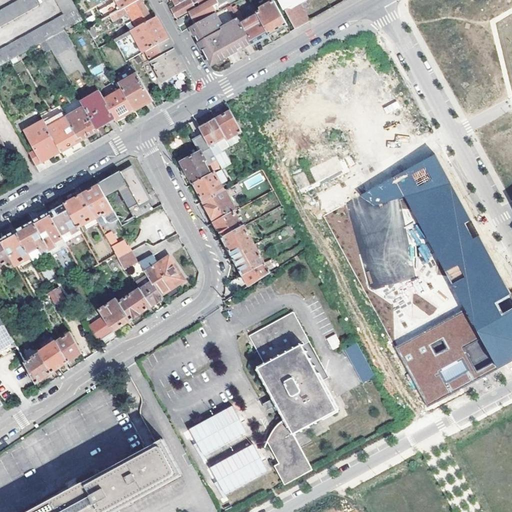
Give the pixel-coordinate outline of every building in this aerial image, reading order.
[(0,50),(0,65),(46,40),(64,30),(83,19),(71,0),(56,0),(65,15),(0,50)] [(0,0),(0,27),(39,6),(35,0),(19,0),(0,11),(0,0)] [(99,13),(103,20),(109,16),(118,11),(124,8),(139,0),(115,0),(117,2),(99,13)] [(140,0),(139,0),(124,8),(135,28),(151,19),(146,10),(140,0)] [(187,0),(174,8),(172,9),(174,13),(177,18),(195,7),(194,5),(199,2),(202,7),(214,0),(187,0)] [(187,15),(189,18),(192,17),(195,22),(216,11),(213,6),(218,3),(219,5),(228,0),(229,3),(233,0),(214,0),(202,7),(187,15)] [(279,0),(286,11),(303,2),(305,0),(279,0)] [(278,30),(287,25),(274,1),(261,8),(262,10),(258,13),(270,35),(278,30)] [(313,20),(303,2),(286,11),(296,30),(313,20)] [(109,16),(112,22),(121,17),(118,11),(109,16)] [(261,40),(270,35),(258,13),(240,22),(251,43),(252,44),(261,40)] [(191,27),(210,63),(214,64),(236,52),(251,43),(240,22),(238,19),(222,28),(215,14),(191,27)] [(114,39),(126,62),(145,51),(168,39),(162,29),(155,17),(151,19),(135,28),(114,39)] [(46,40),(55,55),(72,45),(64,30),(46,40)] [(145,51),(163,83),(185,71),(168,39),(145,51)] [(153,101),(137,75),(120,85),(123,90),(133,108),(142,103),(144,106),(153,101)] [(133,108),(123,90),(105,100),(115,119),(117,122),(135,111),(133,108)] [(100,93),(82,103),(85,107),(98,130),(112,121),(115,119),(105,100),(100,93)] [(387,114),(399,107),(396,101),(384,108),(387,114)] [(98,130),(85,107),(66,118),(80,142),(99,131),(98,130)] [(226,140),(242,131),(231,111),(223,116),(216,120),(226,140)] [(80,142),(66,118),(48,129),(62,153),(80,142)] [(222,169),(231,164),(223,151),(230,147),(226,140),(216,120),(208,124),(200,128),(204,136),(222,169)] [(43,121),(25,131),(36,151),(30,155),(36,166),(42,162),(43,163),(59,154),(62,153),(48,129),(43,121)] [(201,151),(181,162),(187,172),(194,185),(214,173),(222,169),(204,136),(195,140),(201,151)] [(0,162),(10,156),(0,137),(0,162)] [(466,309),(396,348),(428,408),(485,377),(511,361),(511,295),(475,227),(468,230),(455,207),(462,203),(437,156),(395,178),(406,198),(466,309)] [(106,198),(119,191),(135,220),(153,211),(146,197),(148,196),(146,192),(132,168),(100,187),(106,198)] [(214,173),(194,185),(199,193),(203,202),(223,190),(214,173)] [(406,198),(395,178),(384,184),(391,202),(406,198)] [(238,182),(225,190),(229,197),(240,191),(240,187),(238,182)] [(391,202),(384,184),(372,190),(375,206),(391,202)] [(114,223),(118,221),(106,198),(100,187),(99,186),(91,191),(83,195),(96,219),(102,215),(103,216),(106,221),(107,223),(108,224),(110,224),(111,224),(113,224),(114,223)] [(229,197),(225,190),(223,190),(203,202),(210,214),(215,223),(234,212),(236,211),(229,197)] [(375,206),(372,190),(360,196),(375,206)] [(79,229),(96,219),(83,195),(73,200),(66,204),(79,229)] [(475,227),(462,203),(455,207),(468,230),(475,227)] [(63,239),(80,231),(79,229),(66,204),(57,210),(49,214),(63,239)] [(242,227),(234,212),(215,223),(219,230),(223,238),(242,227)] [(53,257),(68,248),(63,239),(49,214),(41,218),(34,222),(50,252),(53,257)] [(32,262),(50,252),(34,222),(25,227),(16,232),(31,259),(32,262)] [(255,244),(245,226),(242,227),(223,238),(228,247),(233,257),(255,244)] [(16,267),(31,259),(16,232),(8,237),(1,241),(12,260),(16,267)] [(106,237),(116,254),(127,248),(124,242),(117,245),(111,234),(106,237)] [(0,267),(12,260),(1,241),(0,241),(0,267)] [(265,263),(255,244),(233,257),(239,267),(243,275),(265,263)] [(132,252),(128,247),(116,254),(119,260),(132,252)] [(119,260),(125,271),(138,264),(132,252),(119,260)] [(152,283),(160,295),(171,288),(174,287),(175,289),(185,281),(170,257),(158,264),(153,256),(139,263),(152,283)] [(246,281),(249,286),(270,273),(265,263),(243,275),(246,281)] [(140,291),(152,307),(158,303),(163,299),(160,295),(152,283),(140,291)] [(50,294),(56,305),(64,299),(58,289),(50,294)] [(140,291),(140,290),(120,304),(131,321),(141,314),(152,307),(140,291)] [(120,304),(117,300),(100,312),(105,318),(114,332),(122,327),(131,321),(120,304)] [(302,344),(322,380),(329,377),(327,374),(292,312),(248,336),(264,365),(302,344)] [(0,350),(14,343),(0,317),(0,350)] [(89,328),(99,342),(114,332),(105,318),(89,328)] [(57,343),(68,363),(75,358),(82,354),(71,334),(57,343)] [(336,334),(327,339),(333,349),(342,345),(336,334)] [(41,354),(52,373),(61,368),(68,363),(57,343),(56,342),(41,352),(41,354)] [(345,349),(363,382),(375,376),(357,342),(345,349)] [(285,418),(293,434),(338,409),(322,380),(302,344),(264,365),(257,369),(275,401),(285,418)] [(26,364),(37,384),(44,379),(52,373),(41,354),(26,364)] [(293,434),(285,418),(282,420),(277,424),(273,428),(270,434),(267,441),(280,463),(275,466),(285,485),(313,469),(293,434)] [(116,511),(120,510),(183,476),(163,439),(145,449),(74,488),(29,511),(116,511)]
